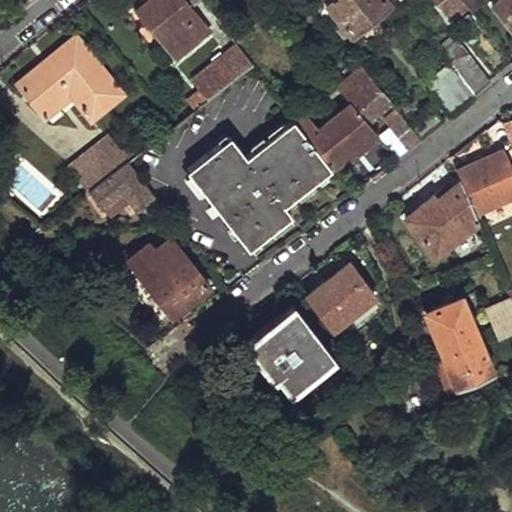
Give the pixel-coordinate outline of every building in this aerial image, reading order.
[(152,0),(138,12),(176,60),(210,33),(189,7),(183,0),(152,0)] [(387,0),(327,0),(325,2),(334,14),(328,18),(346,37),(350,34),(353,37),(393,6),(387,0)] [(436,0),(438,3),(441,1),(452,14),(462,6),(465,11),(470,7),(466,3),(464,0),(436,0)] [(483,0),(464,0),(466,3),(470,7),(472,10),(484,1),(483,0)] [(511,0),(500,0),(492,6),(511,30),(511,0)] [(75,36),(16,82),(40,113),(67,92),(72,97),(90,121),(122,95),(75,36)] [(458,36),(440,50),(451,64),(473,93),(490,79),(458,36)] [(235,43),(190,78),(208,100),(253,66),(235,43)] [(451,64),(428,83),(452,114),(475,96),(473,93),(451,64)] [(337,85),(345,94),(350,101),(368,123),(393,103),(363,66),(337,85)] [(67,92),(40,113),(45,118),(72,97),(67,92)] [(288,93),(280,100),(295,117),(332,164),(335,167),(377,134),(368,123),(350,101),(317,129),(288,93)] [(436,112),(415,129),(422,138),(444,121),(436,112)] [(402,113),(390,122),(391,124),(410,147),(422,138),(415,129),(402,113)] [(228,134),(184,169),(247,246),(290,212),(281,202),(332,164),(295,117),(244,155),(228,134)] [(391,124),(378,135),(397,158),(407,150),(410,147),(391,124)] [(103,133),(68,161),(90,190),(126,162),(103,133)] [(511,171),(503,149),(456,169),(461,181),(474,211),(511,195),(511,171)] [(90,190),(88,191),(103,210),(123,195),(136,211),(153,197),(126,162),(90,190)] [(446,184),(404,217),(433,254),(477,220),(474,211),(461,181),(450,189),(446,184)] [(164,211),(154,218),(167,235),(177,227),(164,211)] [(133,264),(119,275),(161,326),(171,318),(169,315),(206,285),(168,238),(151,252),(147,246),(129,260),(133,264)] [(351,263),(306,297),(330,330),(374,296),(351,263)] [(451,299),(426,310),(444,354),(438,357),(450,387),(492,370),(462,296),(467,294),(461,279),(445,286),(451,299)] [(511,301),(510,297),(486,307),(500,341),(511,335),(511,301)] [(292,306),(244,341),(271,377),(277,373),(289,390),(331,357),(292,306)] [(511,382),(502,388),(505,395),(511,391),(511,382)]
